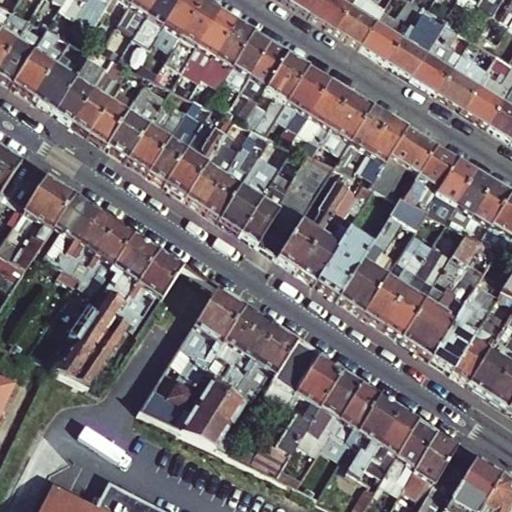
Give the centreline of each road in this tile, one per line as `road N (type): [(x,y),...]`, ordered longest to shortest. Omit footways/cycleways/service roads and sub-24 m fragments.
road 1 (residential): [(0,120),(511,454)]
road 2 (residential): [(511,175),(235,0)]
